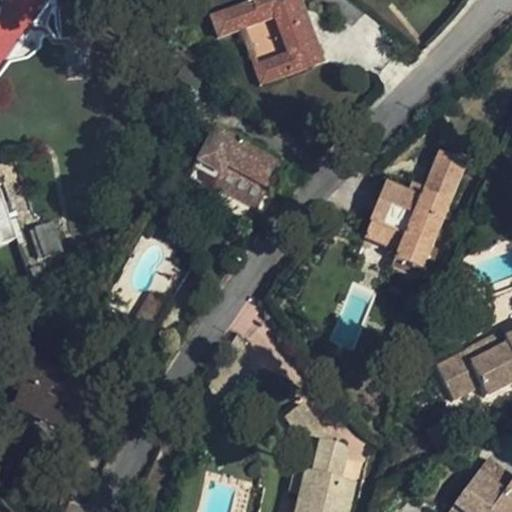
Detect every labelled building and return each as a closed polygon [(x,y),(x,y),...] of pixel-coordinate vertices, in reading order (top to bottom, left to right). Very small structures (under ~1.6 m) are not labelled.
[(292,0),(236,0),(205,12),(213,36),(225,32),(239,26),(257,77),(313,56),(292,0)] [(277,157),(208,124),(189,162),(199,167),(215,175),(220,165),(263,186),(277,157)] [(463,173),(437,163),(423,199),(419,206),(405,201),(383,192),(368,228),(372,230),(403,242),(396,259),(391,269),(418,280),(463,173)] [(263,186),(220,165),(215,175),(258,196),(263,186)] [(409,195),(405,201),(419,206),(423,199),(409,195)] [(0,200),(0,250),(20,244),(13,224),(7,225),(0,200)] [(43,257),(63,248),(52,221),(31,230),(43,257)] [(403,242),(372,230),(365,247),(396,259),(403,242)] [(418,280),(391,269),(388,277),(415,289),(418,280)] [(146,289),(132,315),(151,325),(156,316),(165,298),(146,289)] [(435,371),(453,405),(479,391),(486,402),(511,388),(511,336),(499,342),(498,339),(435,371)] [(107,396),(42,370),(34,392),(29,390),(21,412),(17,422),(39,430),(60,438),(66,423),(76,426),(81,415),(97,421),(107,396)] [(298,412),(281,425),(298,447),(296,456),(313,460),(308,481),(291,478),(286,501),(296,504),(293,511),(343,511),(348,490),(336,487),(341,461),(335,456),(327,453),(315,450),(318,439),(298,412)] [(97,421),(81,415),(76,426),(66,423),(60,438),(86,448),(97,421)] [(315,450),(327,453),(330,443),(318,439),(315,450)] [(511,511),(511,478),(488,461),(450,511),(511,511)]
